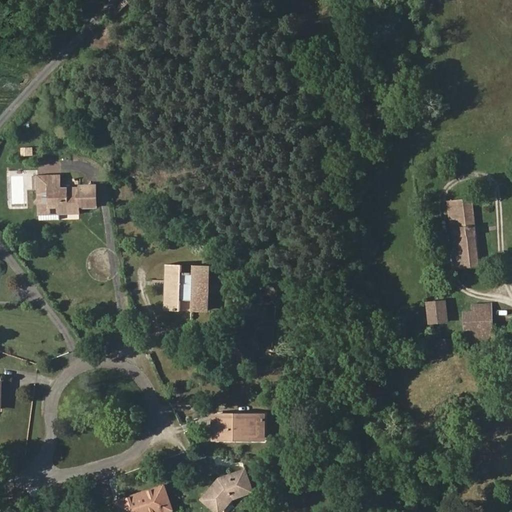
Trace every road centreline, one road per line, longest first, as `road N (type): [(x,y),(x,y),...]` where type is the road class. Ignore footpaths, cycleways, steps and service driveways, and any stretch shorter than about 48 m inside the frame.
road 1 (residential): [(40,481),(50,397),(80,364),(118,361),(151,389),(153,430),(142,450),(110,468)]
road 2 (residential): [(0,122),(113,0)]
